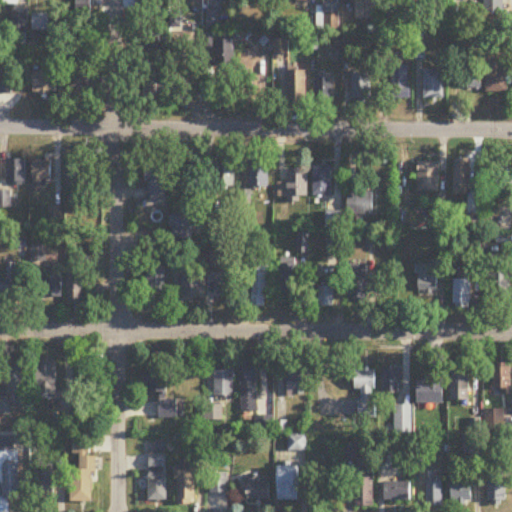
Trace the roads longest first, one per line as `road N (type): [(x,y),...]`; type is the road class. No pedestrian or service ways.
road 1 (residential): [(0,129),(511,131)]
road 2 (residential): [(117,511),(116,0)]
road 3 (residential): [(0,333),(511,333)]
